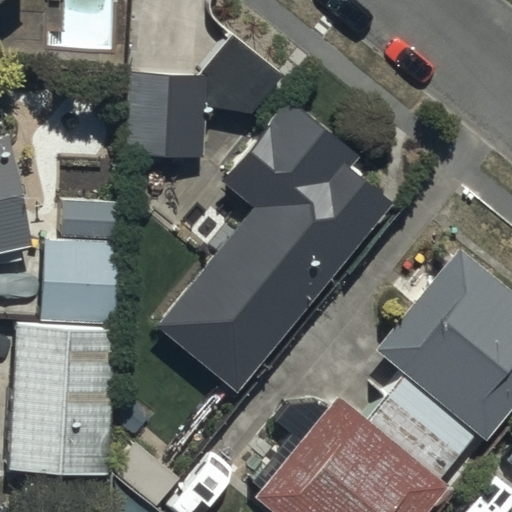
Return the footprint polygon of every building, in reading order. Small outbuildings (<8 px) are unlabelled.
[(196,69),(124,64),(120,149),(200,153),(203,98),(243,110),(277,65),(227,28),(196,69)] [(149,317),(231,385),(387,196),(344,160),(353,149),(284,91),(216,173),(226,181),(181,236),(202,253),(149,317)] [(2,127),(0,127),(0,242),(28,237),(2,127)] [(115,194),(54,193),(54,231),(114,232),(115,194)] [(115,235),(39,234),(38,317),(114,318),(115,235)] [(372,340),(401,364),(362,412),(333,388),(252,487),(282,511),(416,511),(443,479),(435,472),(474,425),(482,431),(511,394),(511,287),(454,240),(372,340)] [(11,321),(4,461),(104,466),(111,326),(11,321)] [(134,435),(107,465),(150,503),(161,491),(184,511),(206,487),(182,466),(176,472),(134,435)]
